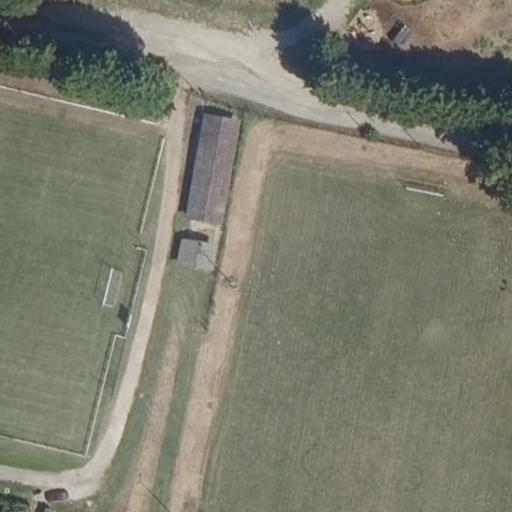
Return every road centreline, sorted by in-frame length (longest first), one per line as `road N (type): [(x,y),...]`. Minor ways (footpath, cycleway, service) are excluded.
road 1 (unknown): [(197,53),(147,320),(103,471),(86,483),(0,474)]
road 2 (track): [(0,7),(197,53),(299,108),(511,142)]
